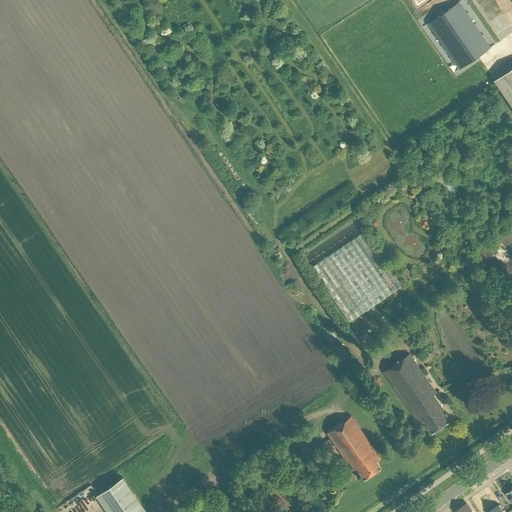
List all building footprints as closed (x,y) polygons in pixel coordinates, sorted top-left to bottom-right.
[(460,67),(477,55),(488,48),(457,3),(446,10),(429,22),(460,67)] [(511,66),(494,79),(511,105),(511,66)] [(363,230),(310,267),(349,323),(402,286),(363,230)] [(383,372),(401,399),(402,398),(409,410),(410,412),(411,412),(413,414),(412,415),(418,423),(423,420),(431,432),(448,420),(441,410),(443,408),(433,394),(436,392),(409,353),(383,372)] [(348,461),(354,469),(356,467),(364,478),(380,467),(376,461),(380,457),(351,415),(326,433),(346,462),(348,461)] [(321,442),(322,442),(313,430),(309,433),(311,436),(296,446),(294,443),(288,448),(290,451),(291,450),(297,459),(318,445),(320,448),(324,445),(321,442)] [(121,473),(94,492),(107,511),(137,511),(144,507),(121,473)]
